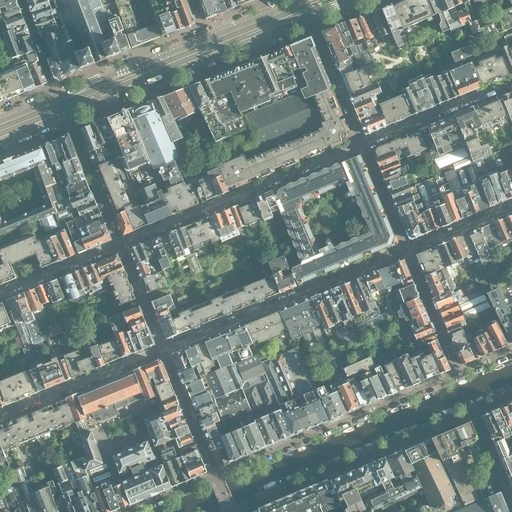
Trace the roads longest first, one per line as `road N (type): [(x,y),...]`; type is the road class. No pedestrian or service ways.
road 1 (residential): [(458,373),(214,475)]
road 2 (residential): [(406,250),(162,347)]
road 3 (residential): [(362,144),(120,245)]
road 4 (residential): [(233,511),(473,411)]
road 5 (tertiary): [(63,105),(274,21)]
road 6 (residential): [(162,347),(0,417)]
road 7 (residential): [(511,82),(362,144)]
road 8 (residential): [(120,245),(63,105)]
road 9 (residential): [(306,9),(362,144)]
road 10 (residential): [(162,347),(214,475)]
road 11 (residential): [(406,250),(458,373)]
road 12 (residential): [(120,245),(0,293)]
